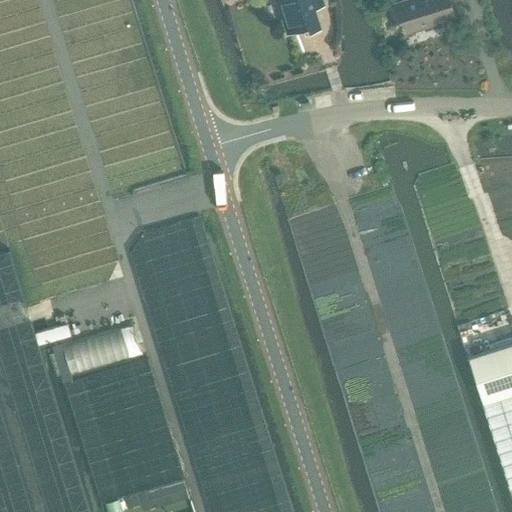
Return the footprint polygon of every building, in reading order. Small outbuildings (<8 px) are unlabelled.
[(306,30),(320,25),(311,0),(277,0),(288,32),(305,27),(306,30)] [(399,0),(394,2),(403,33),(453,17),(453,16),(448,2),(454,0),(399,0)] [(64,380),(141,356),(131,321),(54,345),(64,380)] [(511,341),(468,355),(483,402),(511,392),(511,341)] [(511,392),(483,402),(511,493),(511,392)] [(184,478),(138,491),(144,509),(189,496),(184,478)] [(136,496),(124,499),(127,509),(138,506),(136,496)]
